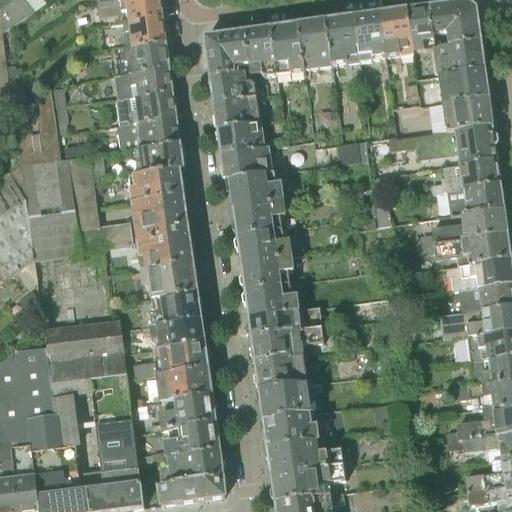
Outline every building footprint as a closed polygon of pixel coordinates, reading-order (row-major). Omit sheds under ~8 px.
[(0,0),(0,14),(0,16),(20,0),(0,0)] [(24,0),(20,0),(0,16),(0,18),(2,30),(3,37),(37,14),(24,0)] [(129,25),(163,21),(160,0),(140,0),(98,5),(100,21),(128,14),(129,25)] [(449,49),(481,44),(476,13),(468,6),(431,11),(434,38),(448,36),(449,49)] [(435,45),(434,38),(431,11),(408,14),(414,57),(425,55),(424,47),(435,45)] [(415,60),(414,57),(408,14),(381,18),(388,63),(415,60)] [(360,67),(388,63),(381,18),(354,21),(360,67)] [(123,53),(166,47),(163,21),(129,25),(124,26),(125,38),(121,39),(123,53)] [(334,70),(360,67),(354,21),(327,25),(334,70)] [(334,72),(334,70),(327,25),(299,29),(305,76),(334,72)] [(278,79),(305,76),(299,29),(271,33),(278,79)] [(266,81),(278,79),(271,33),(243,36),(249,70),(249,71),(250,71),(251,77),(263,75),(263,80),(266,81)] [(245,71),(249,70),(243,36),(223,39),(205,41),(206,49),(211,82),(228,80),(246,77),(245,71)] [(439,80),(485,74),(481,44),(449,49),(434,52),(437,80),(439,80)] [(119,79),(170,73),(166,47),(123,53),(116,54),(119,79)] [(0,77),(8,76),(7,70),(7,65),(0,65),(0,77)] [(120,104),(173,97),(170,73),(119,79),(116,79),(120,104)] [(444,108),(489,102),(485,74),(439,80),(440,87),(444,108)] [(0,89),(10,88),(9,85),(8,76),(0,77),(0,89)] [(215,107),(257,101),(255,86),(248,87),(246,77),(228,80),(211,82),(215,107)] [(33,107),(14,82),(9,85),(10,88),(11,100),(13,112),(14,120),(33,107)] [(0,89),(0,101),(11,100),(10,88),(0,89)] [(14,120),(21,170),(36,266),(82,259),(82,255),(104,252),(101,230),(96,197),(104,196),(102,186),(94,187),(91,160),(61,164),(54,112),(52,94),(33,107),(14,120)] [(123,131),(177,124),(173,97),(120,104),(123,131)] [(0,101),(0,113),(13,112),(11,100),(0,101)] [(218,132),(261,127),(257,101),(215,107),(218,132)] [(447,135),(492,129),(489,102),(444,108),(447,135)] [(137,154),(181,148),(177,124),(123,131),(119,131),(122,155),(137,154)] [(222,159),(266,152),(262,126),(261,127),(218,132),(222,159)] [(447,135),(401,141),(402,153),(456,146),(460,169),(497,164),(492,129),(447,135)] [(364,147),(336,150),(339,170),(367,166),(364,147)] [(140,178),(184,173),(181,148),(137,154),(140,178)] [(226,185),(273,177),(271,159),(279,158),(278,150),(270,152),(270,151),(266,152),(222,159),(226,185)] [(450,196),(501,189),(497,164),(460,169),(441,172),(442,183),(439,183),(440,189),(429,190),(430,199),(450,196)] [(36,266),(21,170),(0,183),(0,279),(4,285),(18,276),(36,266)] [(131,208),(184,201),(183,189),(186,185),(184,173),(140,178),(127,180),(131,208)] [(234,211),(285,204),(283,188),(277,189),(275,177),(273,177),(226,185),(228,197),(232,199),(234,211)] [(390,204),(385,181),(372,183),(376,206),(390,204)] [(452,220),(504,212),(501,189),(450,196),(451,206),(450,206),(452,220)] [(137,247),(190,239),(188,229),(192,225),(191,218),(186,216),(184,201),(131,208),(137,247)] [(238,240),(283,233),(281,222),(287,221),(285,204),(234,211),(236,224),(232,228),(233,235),(238,238),(238,240)] [(380,230),(393,228),(390,205),(376,207),(378,218),(380,230)] [(453,230),(432,233),(434,249),(507,238),(504,212),(452,220),(453,230)] [(242,268),(293,260),(291,245),(285,246),(283,233),(238,240),(238,242),(235,246),(236,253),(240,256),(242,268)] [(457,270),(511,263),(507,238),(434,249),(419,251),(420,259),(436,257),(437,264),(455,262),(457,270)] [(146,274),(194,269),(194,267),(197,263),(196,256),(192,253),(190,239),(137,247),(139,264),(145,263),(146,274)] [(246,295),(290,289),(289,277),(295,276),(293,260),(242,268),(243,279),(240,283),(241,290),(245,293),(246,295)] [(454,295),(511,287),(511,271),(511,263),(457,270),(446,272),(447,281),(449,295),(454,295)] [(39,286),(36,266),(18,276),(30,292),(39,286)] [(151,306),(198,297),(198,296),(201,292),(200,285),(196,282),(194,269),(146,274),(141,275),(143,293),(149,292),(151,306)] [(457,317),(511,310),(511,287),(454,295),(457,317)] [(250,321),(301,314),(299,300),(292,301),(290,289),(246,295),(246,297),(243,301),(244,308),(248,311),(250,321)] [(153,329),(202,323),(200,312),(204,308),(203,301),(198,299),(198,297),(151,306),(153,329)] [(387,303),(400,323),(418,321),(416,300),(387,303)] [(357,329),(400,323),(387,303),(354,307),(357,329)] [(511,310),(457,317),(436,320),(440,344),(465,341),(511,334),(511,310)] [(253,342),(323,332),(320,312),(301,314),(250,321),(253,342)] [(160,353),(205,346),(205,344),(208,338),(203,333),(202,323),(153,329),(151,330),(152,344),(158,343),(160,353)] [(46,352),(59,453),(76,451),(82,450),(75,399),(91,397),(100,396),(99,385),(128,381),(121,324),(65,331),(44,334),(46,352)] [(256,367),(304,361),(305,361),(304,350),(325,348),(338,346),(336,330),(323,332),(253,342),(254,352),(250,355),(251,362),(256,364),(256,367)] [(469,366),(511,360),(511,334),(465,341),(469,366)] [(136,382),(209,372),(207,361),(211,357),(210,351),(205,349),(205,346),(160,353),(154,353),(156,367),(152,367),(152,366),(136,368),(136,371),(134,371),(136,382)] [(38,511),(31,456),(59,453),(46,352),(15,355),(0,366),(0,511),(38,511)] [(473,389),(511,383),(511,360),(469,366),(473,389)] [(260,394),(308,387),(304,361),(256,367),(258,378),(254,382),(255,389),(260,391),(260,394)] [(175,406),(213,402),(211,387),(215,384),(214,377),(209,374),(209,372),(136,382),(136,383),(157,381),(160,408),(175,406)] [(478,413),(511,408),(511,383),(473,389),(460,391),(462,404),(477,402),(478,413)] [(264,423),(311,418),(317,417),(313,387),(308,387),(260,394),(260,395),(257,399),(258,406),(262,408),(264,423)] [(179,433),(217,427),(215,413),(218,410),(217,404),(213,402),(175,406),(176,416),(160,419),(161,428),(149,429),(150,437),(179,433)] [(448,445),(511,436),(511,408),(478,413),(480,427),(472,428),(457,430),(458,435),(447,437),(448,445)] [(144,511),(142,486),(132,415),(126,416),(122,421),(123,429),(96,432),(104,491),(81,494),(83,511),(144,511)] [(268,451),(319,445),(333,444),(332,436),(319,437),(318,429),(313,430),(311,418),(264,423),(264,424),(261,428),(262,435),(266,438),(268,451)] [(168,463),(221,456),(219,441),(222,438),(221,432),(217,430),(217,427),(179,433),(181,444),(164,446),(165,456),(153,457),(154,465),(168,463)] [(488,466),(511,462),(511,436),(448,445),(450,454),(464,452),(465,459),(487,456),(488,466)] [(272,479),(344,469),(351,468),(349,452),(342,453),(342,454),(320,457),(319,445),(268,451),(269,453),(265,456),(266,462),(270,465),(272,479)] [(83,511),(81,494),(76,451),(59,453),(31,456),(38,511),(83,511)] [(172,488),(224,480),(223,469),(226,466),(225,460),(221,458),(221,456),(168,463),(172,488)] [(468,497),(511,490),(511,462),(488,466),(489,478),(466,482),(467,488),(468,495),(468,497)] [(276,506),(331,499),(332,499),(330,487),(346,485),(344,469),(272,479),(274,492),(271,496),(272,502),(276,504),(276,506)] [(160,489),(162,509),(226,500),(224,480),(172,488),(160,489)] [(499,511),(511,511),(511,490),(468,497),(470,511),(498,507),(499,511)] [(332,511),(331,499),(276,506),(277,511),(332,511)]
